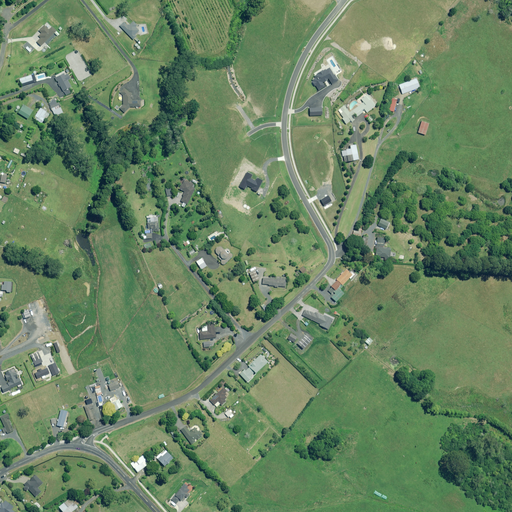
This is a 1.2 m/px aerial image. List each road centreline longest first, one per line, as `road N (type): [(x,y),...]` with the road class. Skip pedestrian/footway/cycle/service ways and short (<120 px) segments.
road 1 (residential): [(334,260),(196,390),(97,431),(79,447)]
road 2 (unknown): [(334,260),(286,170),(282,129),(300,59),(344,0)]
road 3 (track): [(356,123),(345,102),(390,79),(457,0)]
